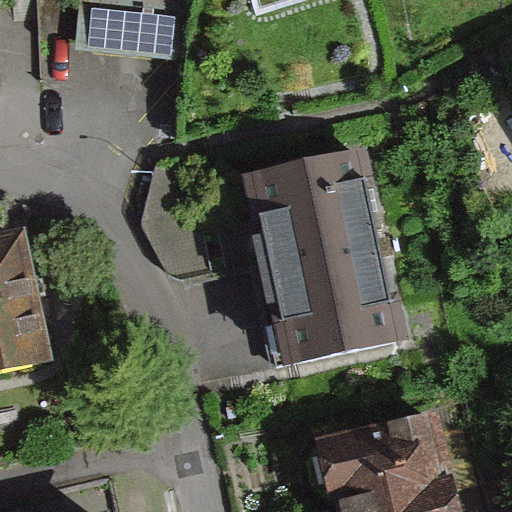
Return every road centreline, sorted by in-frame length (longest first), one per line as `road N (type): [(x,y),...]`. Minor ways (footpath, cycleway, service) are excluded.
road 1 (residential): [(0,149),(59,147),(107,179),(186,444)]
road 2 (residential): [(0,483),(186,444)]
